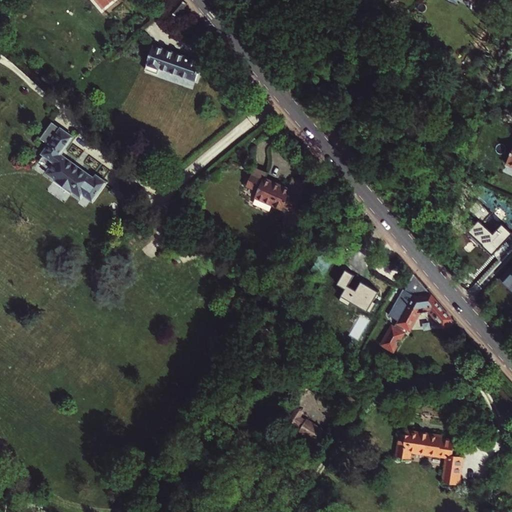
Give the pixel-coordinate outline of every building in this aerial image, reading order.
[(182,0),(179,0),(170,9),(176,15),(187,4),(182,0)] [(195,81),(201,62),(151,47),(144,72),(156,76),(158,70),(195,81)] [(70,136),(57,126),(38,151),(49,160),(41,170),(66,191),(67,190),(76,197),(79,193),(87,200),(102,181),(91,173),(89,176),(81,170),(80,172),(57,152),(70,136)] [(265,174),(253,168),(245,184),(257,189),(254,197),(281,209),(283,205),(294,210),(287,226),(299,231),(307,212),(295,207),(306,183),(293,178),(288,188),(264,177),(265,174)] [(350,229),(345,226),(341,233),(346,236),(350,229)] [(344,240),(337,235),(332,243),(339,247),(344,240)] [(322,278),(338,252),(326,244),(309,270),(322,278)] [(500,279),(511,289),(511,269),(510,268),(511,267),(510,266),(498,279),(499,280),(500,279)] [(413,298),(402,289),(386,309),(401,322),(410,328),(419,312),(430,310),(441,322),(441,324),(444,325),(445,323),(451,317),(430,293),(413,298)] [(319,381),(315,388),(328,396),(332,389),(319,381)] [(299,408),(292,419),(299,423),(302,418),(305,412),(299,408)] [(307,421),(302,418),(299,423),(304,427),(302,430),(301,433),(321,445),(329,432),(308,420),(307,421)] [(299,423),(292,419),(289,426),(295,429),(297,426),(299,423)] [(444,438),(445,434),(410,429),(409,434),(402,433),(399,454),(412,456),(413,450),(449,455),(445,480),(461,482),(465,454),(455,453),(457,439),(444,438)] [(198,476),(210,457),(194,447),(182,466),(198,476)]
